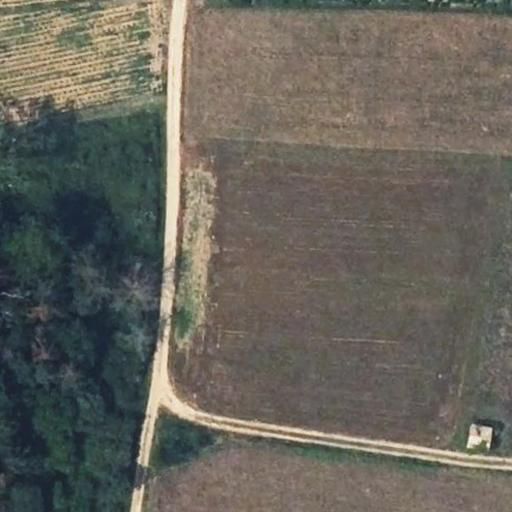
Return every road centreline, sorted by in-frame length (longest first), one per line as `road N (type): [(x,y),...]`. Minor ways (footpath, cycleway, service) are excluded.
road 1 (unclassified): [(182,0),(159,380)]
road 2 (track): [(159,380),(170,402),(209,420),(511,464)]
road 3 (track): [(159,380),(138,511)]
